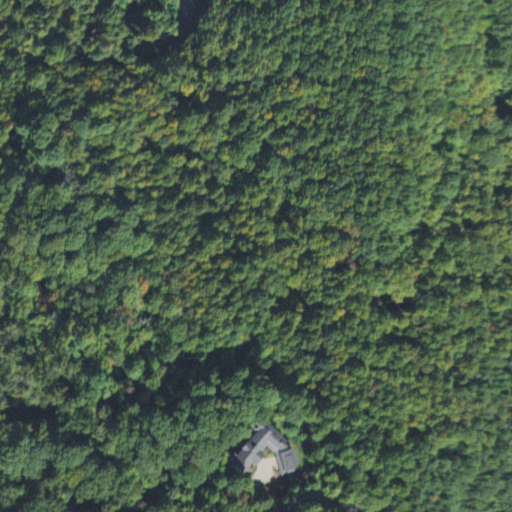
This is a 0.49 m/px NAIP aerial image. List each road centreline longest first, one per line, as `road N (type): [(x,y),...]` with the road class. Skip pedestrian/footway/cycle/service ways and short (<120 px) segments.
road 1 (residential): [(190,15),(179,40),(153,62),(40,66),(0,91)]
road 2 (residential): [(511,157),(476,90),(470,0)]
